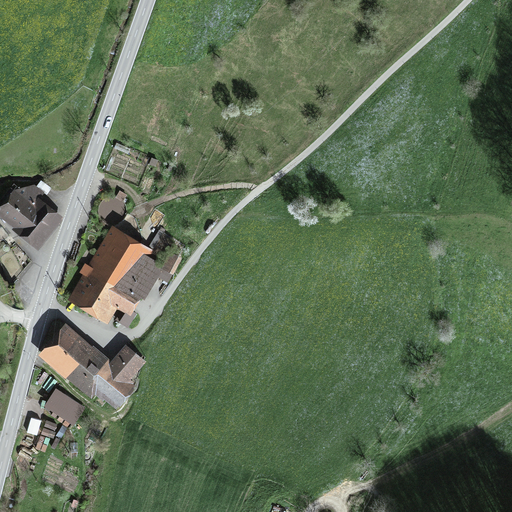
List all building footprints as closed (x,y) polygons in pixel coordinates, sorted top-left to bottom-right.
[(13,186),(0,200),(0,201),(4,205),(0,209),(16,224),(15,225),(36,243),(56,220),(35,202),(44,192),(34,183),(20,185),(17,190),(13,186)] [(144,298),(163,267),(149,258),(152,253),(112,229),(89,267),(85,265),(80,273),(90,279),(79,298),(105,314),(111,304),(126,313),(120,322),(128,327),(137,313),(129,309),(138,294),(144,298)] [(170,254),(163,269),(172,273),(178,258),(170,254)] [(97,389),(118,407),(133,390),(123,381),(143,358),(129,347),(110,369),(65,331),(46,354),(69,374),(66,378),(74,385),(77,381),(86,389),(83,392),(90,398),(97,389)] [(72,422),(81,408),(56,391),(47,405),(72,422)]
